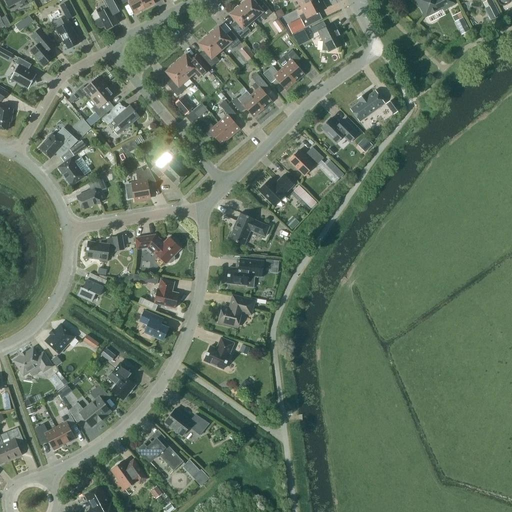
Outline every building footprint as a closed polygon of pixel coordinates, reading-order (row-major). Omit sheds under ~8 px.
[(94,21),(97,26),(101,28),(104,26),(106,29),(119,23),(112,10),(119,7),(114,0),(104,0),(103,0),(107,8),(98,13),(100,18),(94,21)] [(120,0),(123,5),(129,1),(136,14),(145,8),(140,0),(120,0)] [(140,0),(145,8),(155,3),(153,0),(140,0)] [(272,12),(262,1),(257,5),(253,0),(246,0),(240,5),(253,20),(259,15),(263,20),(272,12)] [(321,0),(315,0),(301,7),(304,12),(307,18),(326,8),(321,0)] [(417,0),(425,16),(442,7),(443,9),(454,4),(452,0),(417,0)] [(76,15),(69,1),(61,5),(68,19),(76,15)] [(247,26),(253,20),(240,5),(230,14),(237,22),(232,27),(242,38),(250,31),(247,26)] [(497,9),(487,14),(490,19),(500,15),(497,9)] [(1,18),(0,18),(7,30),(11,25),(6,15),(1,18)] [(33,21),(29,16),(24,19),(16,25),(20,30),(33,21)] [(461,34),(469,30),(463,17),(455,21),(461,34)] [(68,49),(79,43),(77,38),(78,37),(70,22),(65,25),(61,18),(53,22),(56,29),(64,44),(65,44),(68,49)] [(288,25),(292,34),(305,27),(300,18),(288,25)] [(278,19),(272,23),(276,28),(281,24),(278,19)] [(313,34),(318,31),(323,40),(322,50),(328,51),(328,52),(344,44),(340,35),(337,30),(334,23),(326,27),(324,21),(311,28),(313,34)] [(226,34),(219,26),(209,35),(222,50),(228,44),(232,49),(240,42),(231,30),(226,34)] [(51,39),(41,28),(32,36),(39,44),(31,51),(43,66),(54,56),(50,50),(56,45),(51,39)] [(300,44),(311,39),(306,29),(295,35),(300,44)] [(215,55),(222,50),(209,35),(198,44),(206,52),(201,56),(211,67),(219,60),(215,55)] [(247,61),(254,55),(246,46),(239,52),(247,61)] [(277,61),(283,68),(295,82),(304,74),(295,63),(300,58),(292,49),(277,61)] [(176,63),(189,78),(195,72),(199,77),(207,70),(195,56),(191,59),(186,54),(176,63)] [(33,82),(32,81),(36,74),(28,70),(31,64),(19,58),(16,63),(19,65),(14,75),(8,76),(10,83),(15,81),(28,88),(30,86),(33,85),(32,82),(33,82)] [(182,83),(189,78),(176,63),(166,72),(173,80),(167,85),(177,96),(186,88),(182,83)] [(271,83),(276,79),(285,90),(295,82),(283,68),(278,72),(272,66),(263,74),(271,83)] [(256,91),(251,95),(263,109),(272,101),(263,90),(268,86),(257,73),(251,77),(256,82),(252,86),(256,91)] [(106,86),(98,77),(85,88),(83,86),(76,92),(80,98),(87,92),(92,98),(106,86)] [(114,95),(106,86),(92,98),(88,101),(93,107),(92,108),(99,116),(105,111),(101,106),(114,95)] [(352,108),(360,118),(383,101),(376,91),(352,108)] [(253,117),(263,109),(251,95),(242,103),(236,97),(231,101),(239,110),(244,106),(253,117)] [(182,96),(175,103),(185,115),(193,109),(182,96)] [(401,108),(393,99),(387,103),(394,113),(401,108)] [(228,115),(219,123),(230,136),(240,128),(230,117),(235,113),(224,100),(219,105),(228,115)] [(207,110),(201,103),(193,110),(198,117),(207,110)] [(123,131),(139,117),(136,113),(136,112),(135,111),(130,105),(117,116),(113,111),(103,119),(108,125),(114,120),(123,131)] [(0,128),(8,130),(10,117),(12,117),(13,109),(0,107),(0,128)] [(358,135),(344,119),(338,125),(331,118),(321,128),(335,143),(343,136),(349,143),(358,135)] [(210,122),(202,129),(208,135),(211,132),(221,144),(230,136),(219,123),(214,127),(210,122)] [(91,128),(87,124),(80,130),(84,134),(91,128)] [(52,134),(51,135),(47,136),(46,140),(39,148),(50,158),(61,147),(66,152),(77,141),(67,133),(60,141),(52,134)] [(141,135),(134,139),(138,145),(144,141),(141,135)] [(357,145),(365,152),(372,145),(365,137),(357,145)] [(138,148),(134,140),(127,144),(131,152),(138,148)] [(87,147),(82,141),(70,149),(74,156),(87,147)] [(304,175),(314,165),(315,166),(323,158),(312,147),(304,155),(299,150),(289,160),(304,175)] [(85,176),(72,157),(58,167),(63,174),(63,175),(65,179),(66,178),(71,186),(85,176)] [(188,173),(172,157),(161,169),(156,164),(151,169),(160,178),(164,173),(168,177),(177,185),(188,173)] [(344,174),(330,160),(326,164),(339,178),(344,174)] [(138,183),(130,184),(127,189),(128,198),(134,197),(135,201),(150,198),(148,186),(156,182),(149,168),(144,171),(142,167),(136,171),(138,183)] [(286,194),(285,193),(294,184),(284,174),(275,183),(270,179),(259,190),(274,206),(286,194)] [(102,177),(88,183),(91,190),(77,196),(82,210),(100,203),(96,193),(106,188),(102,177)] [(299,185),(294,191),(311,208),(316,202),(299,185)] [(255,220),(255,219),(241,213),(237,221),(238,222),(235,228),(234,227),(230,239),(244,245),(251,230),(265,237),(270,226),(255,220)] [(175,258),(174,255),(181,248),(169,237),(164,243),(156,235),(136,238),(137,248),(147,247),(154,253),(155,253),(166,263),(167,262),(170,263),(172,262),(174,260),(175,258)] [(88,241),(86,257),(99,259),(101,261),(107,262),(107,260),(109,249),(115,248),(115,251),(124,249),(122,236),(113,237),(113,238),(108,238),(107,244),(88,241)] [(229,267),(227,283),(247,285),(247,287),(253,287),(255,277),(262,278),(263,262),(240,259),(239,268),(229,267)] [(107,280),(97,276),(94,283),(87,279),(83,288),(81,287),(77,295),(92,302),(96,293),(100,295),(107,280)] [(147,276),(146,282),(157,284),(159,278),(147,276)] [(172,292),(174,282),(161,279),(159,288),(158,288),(154,303),(175,308),(178,293),(172,292)] [(230,308),(223,306),(219,322),(237,327),(239,320),(241,320),(243,312),(251,314),(255,300),(233,295),(230,305),(231,305),(230,308)] [(163,318),(158,316),(144,310),(139,321),(148,325),(144,332),(163,340),(169,327),(161,324),(163,318)] [(57,332),(54,329),(50,334),(51,335),(46,341),(59,353),(74,337),(73,335),(74,334),(69,330),(69,331),(62,326),(57,332)] [(98,347),(101,341),(87,334),(84,340),(98,347)] [(206,352),(204,354),(203,356),(203,358),(204,360),(223,369),(230,354),(229,354),(234,343),(221,337),(218,344),(217,349),(210,346),(208,352),(206,352)] [(242,344),(239,351),(247,355),(250,347),(242,344)] [(105,358),(111,351),(106,348),(101,354),(105,358)] [(24,374),(29,371),(32,376),(43,370),(44,371),(51,366),(43,353),(38,357),(33,349),(15,361),(24,374)] [(56,366),(61,363),(62,362),(57,355),(51,360),(56,366)] [(121,379),(117,384),(113,385),(112,389),(112,390),(123,400),(135,385),(127,378),(132,371),(121,363),(113,372),(121,379)] [(60,380),(55,374),(49,379),(56,387),(62,382),(60,380)] [(109,397),(110,396),(99,386),(90,393),(95,399),(89,404),(101,419),(111,411),(102,400),(108,395),(109,397)] [(62,398),(66,396),(61,390),(58,392),(62,398)] [(3,394),(6,408),(12,407),(9,393),(3,394)] [(32,397),(25,400),(27,406),(35,403),(32,397)] [(92,427),(101,419),(89,404),(83,409),(78,403),(69,410),(77,423),(78,422),(76,421),(82,416),(92,427)] [(174,429),(175,433),(179,435),(181,436),(188,427),(199,436),(209,424),(195,414),(190,420),(176,409),(165,422),(174,429)] [(64,423),(56,427),(64,444),(69,441),(69,442),(75,439),(69,427),(76,424),(69,412),(61,417),(64,423)] [(60,446),(64,444),(56,427),(48,431),(44,424),(35,428),(40,442),(48,438),(54,450),(60,447),(60,446)] [(18,427),(0,435),(3,443),(10,460),(22,455),(17,443),(23,440),(18,427)] [(0,434),(0,464),(10,460),(3,443),(0,435),(0,434)] [(150,462),(158,454),(174,471),(184,461),(162,439),(159,441),(157,438),(152,443),(150,441),(145,445),(144,444),(137,450),(144,458),(145,457),(150,462)] [(190,459),(184,465),(194,476),(200,470),(190,459)] [(147,478),(135,461),(128,466),(124,461),(121,463),(119,463),(116,465),(116,467),(111,470),(119,482),(117,483),(122,491),(137,481),(139,484),(147,478)] [(151,490),(156,498),(162,494),(156,486),(151,490)] [(117,511),(112,501),(109,502),(101,487),(86,495),(93,507),(92,511),(91,511),(90,511),(117,511)]
